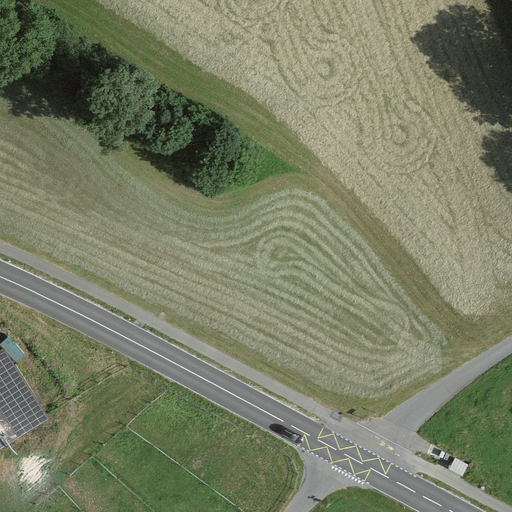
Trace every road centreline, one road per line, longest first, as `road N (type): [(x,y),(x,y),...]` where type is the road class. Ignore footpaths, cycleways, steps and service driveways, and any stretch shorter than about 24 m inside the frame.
road 1 (secondary): [(0,276),(453,511)]
road 2 (track): [(356,460),(511,344)]
